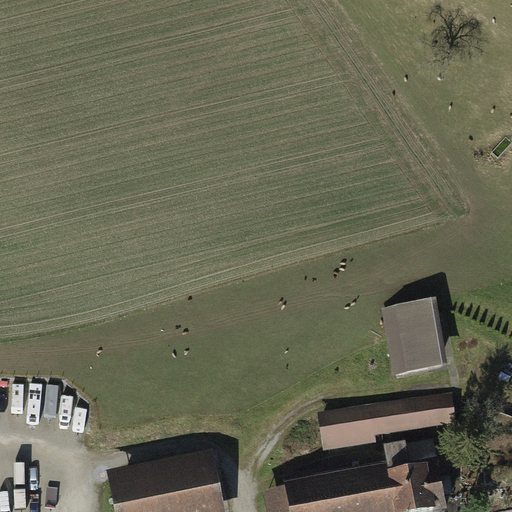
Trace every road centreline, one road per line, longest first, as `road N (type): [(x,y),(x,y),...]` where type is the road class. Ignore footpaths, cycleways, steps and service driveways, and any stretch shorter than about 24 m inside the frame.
road 1 (track): [(444,389),(342,397),(307,409),(261,451),(246,491),(249,511)]
road 2 (track): [(54,511),(95,465),(187,447),(220,451),(246,491)]
